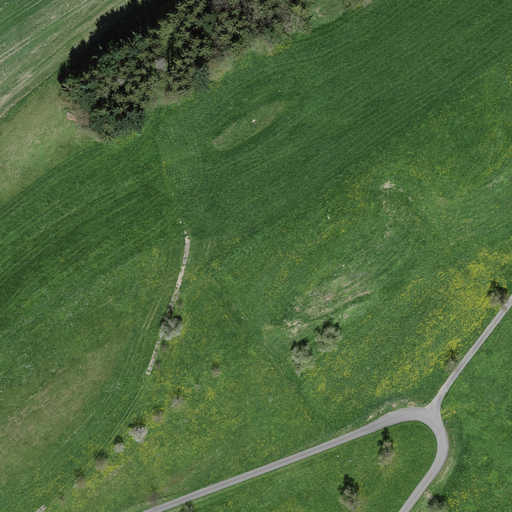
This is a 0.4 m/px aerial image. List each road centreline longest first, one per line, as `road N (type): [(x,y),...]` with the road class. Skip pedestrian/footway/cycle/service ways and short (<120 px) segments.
road 1 (residential): [(152,511),(388,420),(431,413)]
road 2 (unclassified): [(431,413),(511,303)]
